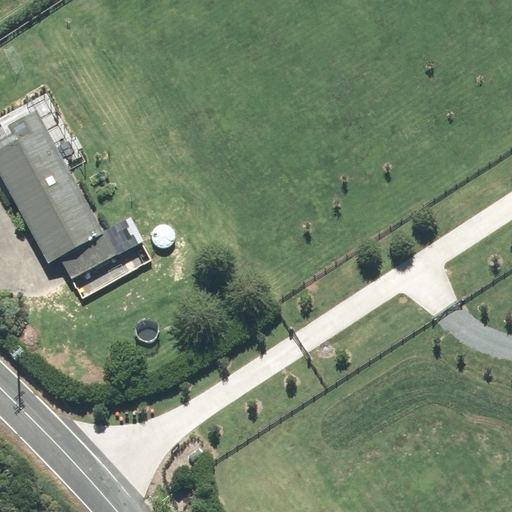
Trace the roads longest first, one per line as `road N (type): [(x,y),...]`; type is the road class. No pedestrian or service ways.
road 1 (residential): [(89,480),(511,196)]
road 2 (tertiary): [(0,387),(89,480)]
